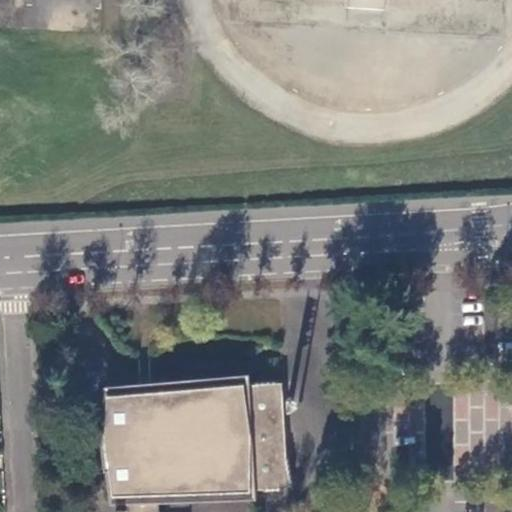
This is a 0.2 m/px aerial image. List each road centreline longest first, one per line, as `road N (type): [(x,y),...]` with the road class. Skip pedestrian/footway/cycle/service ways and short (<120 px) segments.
road 1 (tertiary): [(511,235),(15,263)]
road 2 (residential): [(15,263),(32,511)]
